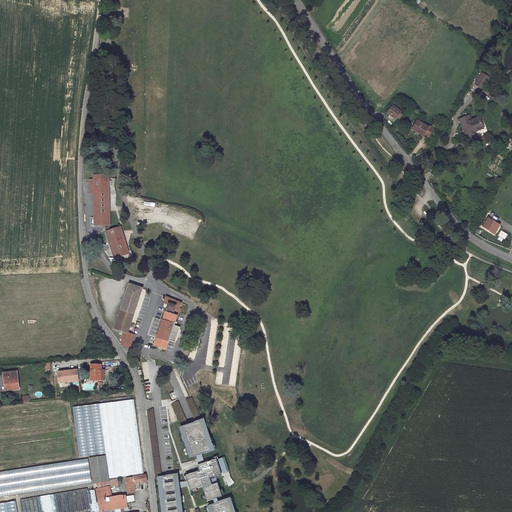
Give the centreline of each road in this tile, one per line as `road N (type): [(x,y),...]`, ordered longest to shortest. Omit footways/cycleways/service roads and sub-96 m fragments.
road 1 (unclassified): [(155,511),(135,375),(94,308),(84,262),(80,159),(101,0)]
road 2 (unclassified): [(295,0),(457,225),(511,259)]
